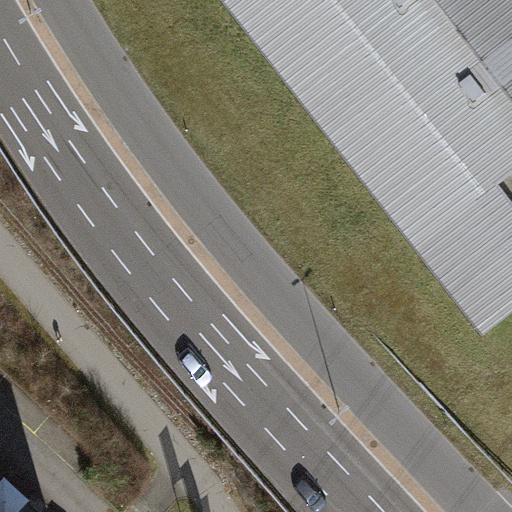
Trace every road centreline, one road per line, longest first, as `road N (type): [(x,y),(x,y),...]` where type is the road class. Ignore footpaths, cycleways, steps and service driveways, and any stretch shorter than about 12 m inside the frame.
road 1 (secondary): [(480,511),(237,247),(158,146),(62,0)]
road 2 (secondary): [(0,53),(62,153),(183,313),(362,511)]
